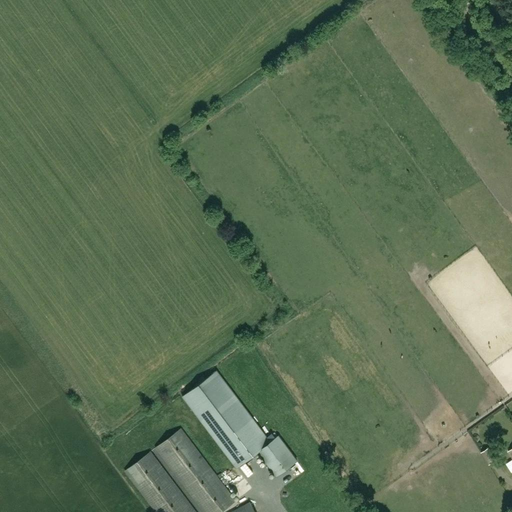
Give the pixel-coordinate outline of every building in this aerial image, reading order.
[(216,371),(182,396),(236,468),(258,452),(276,476),(297,460),(279,436),(271,442),(216,371)] [(203,511),(221,511),(236,501),(181,428),(155,448),(203,511)] [(488,448),(481,452),(489,464),(496,460),(488,448)] [(155,511),(196,511),(151,451),(124,471),(155,511)] [(255,511),(250,502),(230,511),(255,511)]
